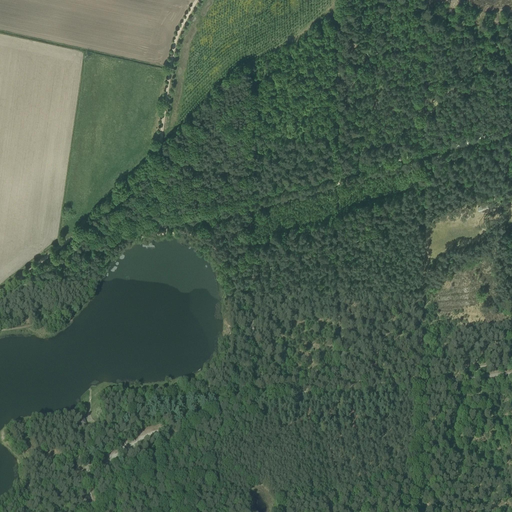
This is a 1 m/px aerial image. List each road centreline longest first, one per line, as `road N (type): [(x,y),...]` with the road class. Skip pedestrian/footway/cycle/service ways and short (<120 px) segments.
road 1 (track): [(421,511),(424,163)]
road 2 (track): [(195,0),(169,71),(160,217)]
road 3 (track): [(341,387),(339,184)]
road 4 (track): [(249,196),(255,384)]
road 5 (track): [(160,217),(69,239),(0,293)]
road 6 (track): [(511,131),(340,174)]
road 7 (track): [(335,0),(340,174)]
road 8 (track): [(511,374),(341,387)]
